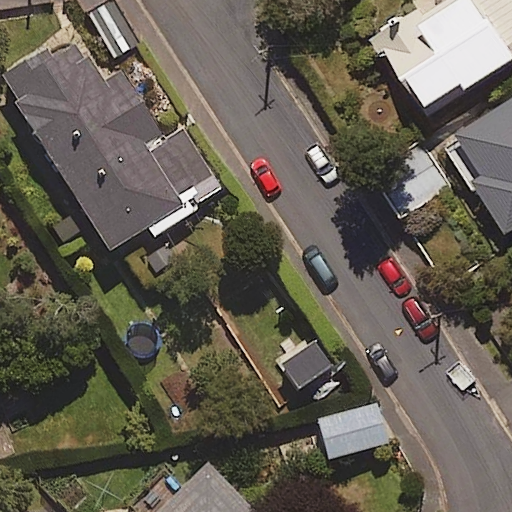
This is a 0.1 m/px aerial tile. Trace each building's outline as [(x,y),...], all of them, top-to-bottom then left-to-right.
[(511,61),(511,0),(455,0),(382,45),(425,115),(511,61)] [(97,88),(67,41),(0,84),(0,96),(104,257),(142,232),(148,241),(219,195),(180,133),(160,146),(115,76),(97,88)] [(511,231),(511,100),(445,144),(505,236),(511,231)] [(451,187),(420,141),(368,177),(399,222),(451,187)] [(327,371),(311,347),(279,367),(295,391),(327,371)] [(383,448),(372,409),(311,427),(322,465),(383,448)] [(255,511),(212,467),(180,497),(166,482),(136,511),(137,511),(255,511)]
